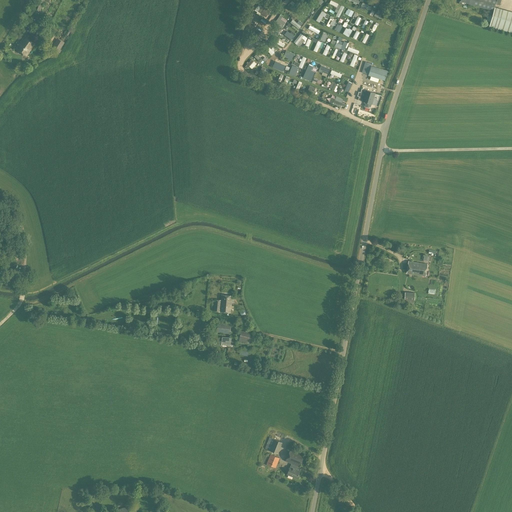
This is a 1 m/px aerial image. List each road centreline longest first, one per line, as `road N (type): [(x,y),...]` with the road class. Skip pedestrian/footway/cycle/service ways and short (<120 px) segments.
road 1 (unclassified): [(311,511),(384,130),(428,0)]
road 2 (track): [(381,150),(511,147)]
